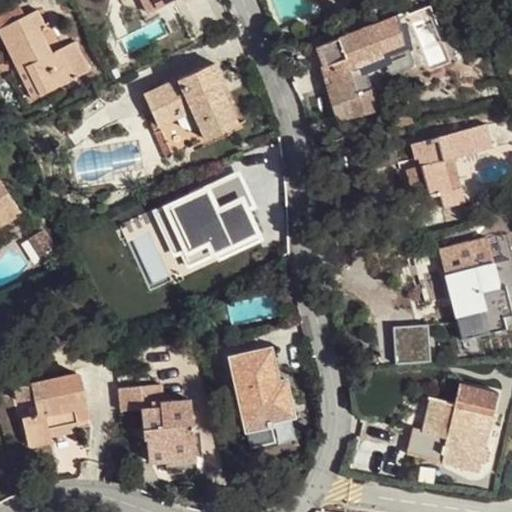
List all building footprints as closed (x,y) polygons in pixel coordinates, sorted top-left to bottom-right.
[(0,8),(0,27),(24,16),(16,0),(0,8)] [(140,0),(148,13),(174,0),(140,0)] [(24,16),(0,27),(0,33),(13,60),(31,51),(36,60),(27,65),(41,94),(89,70),(74,40),(51,52),(39,28),(45,25),(37,9),(24,16)] [(397,15),(314,47),(322,67),(338,120),(380,109),(374,87),(366,71),(379,66),(376,59),(406,48),(397,15)] [(276,30),(279,38),(290,34),(287,26),(276,30)] [(376,59),(379,66),(408,55),(406,48),(376,59)] [(31,51),(13,60),(33,99),(41,94),(27,65),(36,60),(31,51)] [(159,127),(172,154),(239,123),(231,104),(221,83),(225,81),(216,62),(177,80),(176,78),(143,93),(159,127)] [(225,81),(221,83),(231,104),(234,102),(225,81)] [(408,106),(393,111),(398,127),(413,122),(408,106)] [(486,123),(411,144),(415,159),(419,158),(424,156),(426,164),(421,165),(407,169),(416,203),(431,199),(430,196),(439,193),(443,207),(464,201),(460,186),(451,189),(445,167),(443,159),(492,145),(486,123)] [(166,157),(172,154),(159,127),(153,130),(166,157)] [(454,164),(445,167),(451,189),(460,186),(454,164)] [(236,174),(172,204),(180,221),(172,225),(183,248),(199,241),(218,232),(225,247),(262,230),(236,174)] [(0,223),(20,211),(0,180),(0,223)] [(180,221),(172,204),(164,208),(172,225),(180,221)] [(47,246),(33,225),(23,232),(37,253),(47,246)] [(218,232),(199,241),(206,256),(225,247),(218,232)] [(453,309),(461,339),(505,327),(502,315),(511,312),(505,284),(499,286),(486,237),(438,249),(453,309)] [(442,344),(461,339),(453,309),(434,314),(442,344)] [(431,358),(429,321),(394,324),(396,361),(431,358)] [(270,348),(230,357),(239,395),(246,430),(271,424),(270,420),(293,415),(285,380),(278,381),(270,348)] [(17,390),(30,448),(52,443),(51,437),(70,433),(68,426),(78,424),(74,410),(87,407),(88,407),(81,375),(17,390)] [(413,427),(406,453),(444,463),(447,455),(471,461),(483,413),(493,415),(499,394),(461,384),(455,404),(438,399),(429,432),(424,430),(413,427)] [(239,395),(222,399),(229,433),(246,430),(239,395)] [(424,430),(429,432),(438,399),(432,398),(424,430)] [(191,399),(160,401),(161,406),(141,408),(145,460),(164,459),(164,451),(195,449),(191,399)] [(74,410),(78,424),(90,422),(87,407),(74,410)] [(447,455),(444,463),(478,472),(493,415),(483,413),(471,461),(447,455)] [(79,431),(78,424),(68,426),(70,433),(79,431)] [(164,451),(164,459),(195,457),(195,449),(164,451)]
